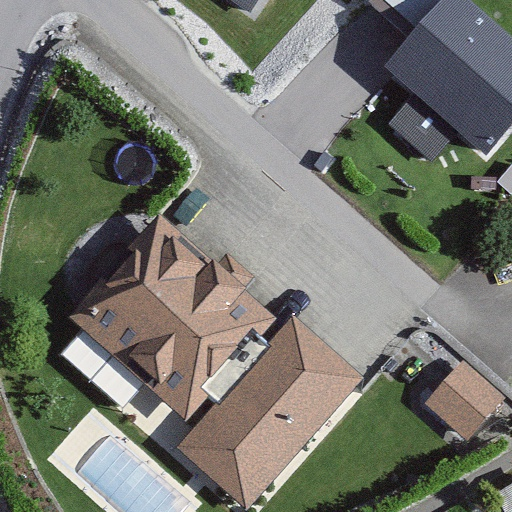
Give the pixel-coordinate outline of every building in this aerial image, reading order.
[(225,0),(250,17),(260,3),(265,6),(269,0),(225,0)] [(454,0),(455,0),(462,6),(467,0),(377,0),(421,38),(454,0)] [(511,50),(462,6),(455,0),(454,0),(421,38),(386,77),(416,103),(393,130),(434,167),(459,139),(488,165),(511,138),(511,50)] [(180,454),(248,511),(251,511),(357,388),(171,230),(80,336),(197,434),(180,454)] [(418,405),(465,442),(498,401),(452,364),(418,405)]
